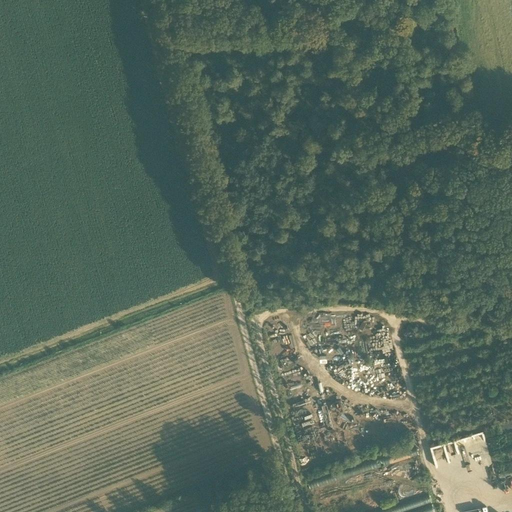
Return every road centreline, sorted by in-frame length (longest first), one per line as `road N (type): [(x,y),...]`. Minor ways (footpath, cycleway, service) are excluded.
road 1 (track): [(237,308),(155,0)]
road 2 (unclassified): [(511,325),(404,302),(237,308)]
road 3 (unclassified): [(293,511),(237,308)]
